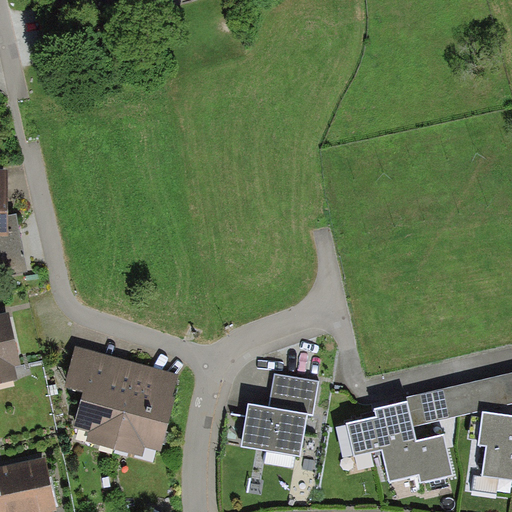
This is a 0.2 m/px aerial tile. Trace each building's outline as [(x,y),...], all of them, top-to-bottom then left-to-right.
[(0,280),(27,275),(16,217),(9,218),(8,172),(0,172),(0,280)] [(10,318),(0,319),(0,384),(17,381),(14,368),(20,367),(10,318)] [(87,433),(114,440),(135,358),(76,342),(67,378),(85,383),(75,420),(90,424),(87,433)] [(180,370),(135,358),(114,440),(143,447),(145,440),(161,444),(180,370)] [(511,366),(406,393),(413,424),(483,407),(511,410),(511,366)] [(250,396),(242,441),(303,451),(310,413),(314,413),(320,377),(275,369),(269,399),(250,396)] [(422,477),(455,470),(445,430),(416,437),(413,424),(406,393),(375,400),(377,408),(345,415),(353,452),(381,445),(389,477),(420,470),(422,477)] [(511,410),(483,407),(479,437),(487,439),(483,471),(511,474),(511,410)] [(0,511),(28,511),(58,507),(48,454),(0,463),(0,511)]
